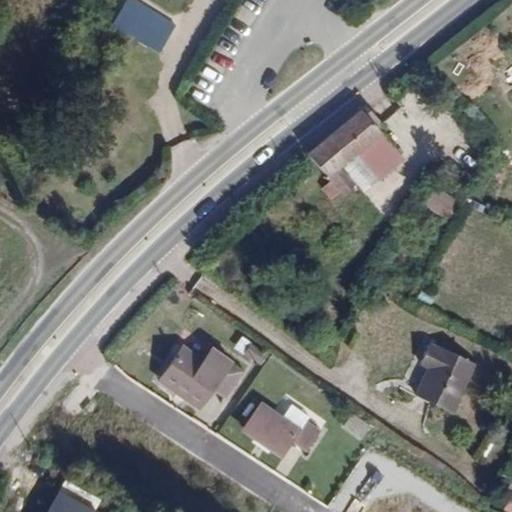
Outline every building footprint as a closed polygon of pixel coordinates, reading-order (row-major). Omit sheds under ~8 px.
[(413,96),(406,104),(422,119),(430,110),(413,96)] [(356,146),(379,127),(358,104),(304,148),(327,176),(322,185),(329,194),(337,188),(339,191),(352,179),(338,162),(356,146)] [(373,166),(389,139),(379,127),(356,146),(373,166)] [(386,187),(408,149),(389,139),(373,166),(367,177),(386,187)] [(443,212),(454,196),(433,183),(422,199),(443,212)] [(447,406),(471,358),(429,337),(418,360),(426,364),(413,389),(447,406)] [(257,359),(262,349),(245,339),(239,348),(257,359)] [(230,393),(246,370),(210,346),(201,360),(178,344),(161,369),(201,396),(211,380),(230,393)] [(201,396),(161,369),(158,373),(197,401),(201,396)] [(280,414),(258,399),(241,424),(280,451),(291,436),(303,445),(317,426),(303,417),(297,426),(280,414)] [(303,417),(306,413),(289,401),(280,414),(297,426),(303,417)]
